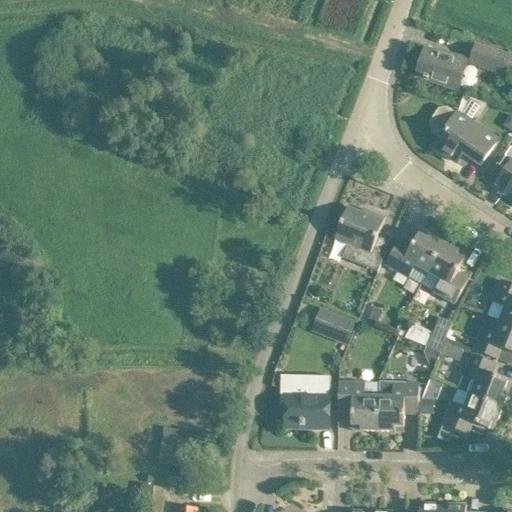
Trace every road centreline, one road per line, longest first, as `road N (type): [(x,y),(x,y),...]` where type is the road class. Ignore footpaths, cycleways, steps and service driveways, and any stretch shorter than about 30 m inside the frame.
road 1 (residential): [(239,484),(256,378),(363,101)]
road 2 (unclassified): [(239,484),(291,465),(453,467),(511,450)]
road 3 (residential): [(511,245),(401,169),(375,137),(363,101)]
